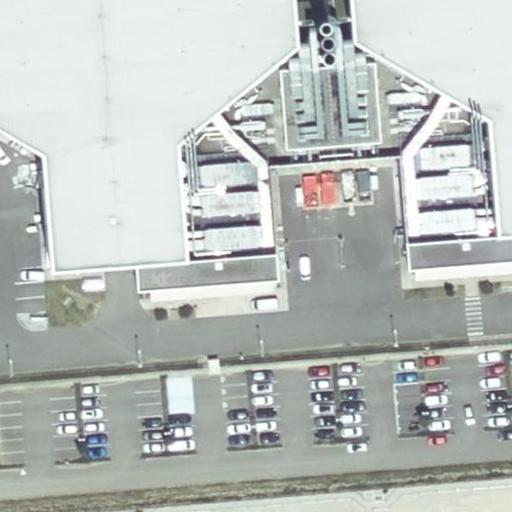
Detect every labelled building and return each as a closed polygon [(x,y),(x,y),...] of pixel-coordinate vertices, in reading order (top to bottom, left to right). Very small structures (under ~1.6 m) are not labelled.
[(0,0),(0,130),(41,154),(49,270),(133,264),(135,290),(148,289),(271,280),(278,279),(269,166),(398,156),(406,269),(412,269),(511,261),(511,0),(347,0),(350,41),(298,45),(294,0),(0,0)] [(338,200),(337,172),(326,173),(327,200),(338,200)] [(511,261),(412,269),(413,279),(511,271),(511,261)] [(271,280),(148,289),(149,300),(272,291),(271,280)] [(191,414),(191,378),(168,378),(168,414),(191,414)]
